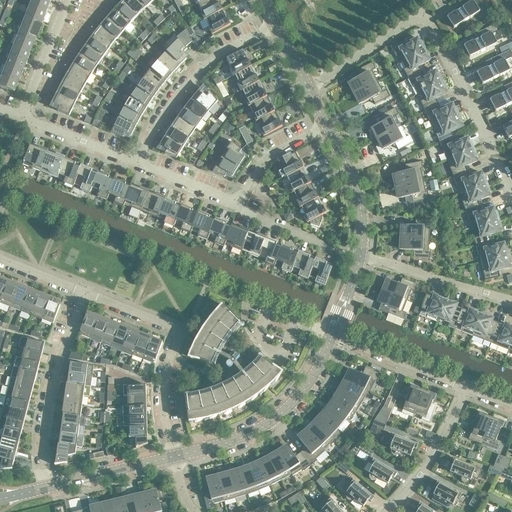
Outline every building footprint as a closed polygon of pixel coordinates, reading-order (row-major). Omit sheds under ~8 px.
[(32,0),(31,5),(46,12),(50,2),(46,0),(32,0)] [(126,0),(125,2),(138,15),(146,8),(138,0),(126,0)] [(173,0),(180,13),(185,10),(179,0),(173,0)] [(223,10),(217,0),(205,0),(198,4),(206,19),(223,10)] [(447,18),(454,29),(480,13),(478,10),(484,6),(479,0),(459,0),(458,1),(462,8),(447,18)] [(131,23),(138,15),(125,2),(121,6),(117,10),(131,23)] [(42,22),(46,12),(31,5),(27,16),(42,22)] [(109,19),(124,31),(128,35),(135,26),(131,23),(117,10),(113,14),(109,19)] [(231,26),(223,10),(206,19),(213,34),(231,26)] [(41,25),(42,22),(27,16),(23,26),(40,32),(42,26),(43,26),(41,25)] [(117,39),(124,31),(109,19),(106,23),(102,27),(117,39)] [(464,46),(469,58),(497,45),(496,41),(501,39),(495,25),(477,33),(480,39),(464,46)] [(37,38),(40,32),(23,26),(19,36),(34,42),(36,38),(38,39),(38,38),(37,38)] [(98,31),(95,36),(110,48),(117,39),(102,27),(98,31)] [(166,52),(180,65),(185,61),(189,57),(188,56),(188,57),(184,53),(187,49),(185,47),(191,42),(191,43),(192,42),(186,30),(177,38),(179,40),(174,44),(166,52)] [(15,46),(30,52),(34,42),(19,36),(15,46)] [(110,48),(95,36),(91,41),(88,45),(104,57),(110,48)] [(404,39),(390,47),(396,57),(398,56),(402,62),(426,49),(422,41),(419,42),(418,39),(407,45),(404,39)] [(104,57),(88,45),(85,50),(81,55),(97,65),(104,57)] [(26,62),(30,52),(15,46),(11,56),(26,62)] [(426,49),(402,62),(406,68),(403,70),(408,79),(422,72),(419,67),(430,61),(428,57),(430,56),(426,49)] [(234,75),(252,67),(244,51),(226,60),(234,75)] [(493,66),(477,74),(482,85),(510,72),(511,70),(511,54),(510,51),(506,53),(490,60),(493,66)] [(177,69),(180,65),(166,52),(158,60),(173,73),(177,69)] [(97,65),(81,55),(78,59),(75,64),(92,74),(97,65)] [(7,66),(23,72),(26,62),(11,56),(7,66)] [(169,77),(173,73),(158,60),(151,69),(166,81),(169,77)] [(355,93),(378,82),(372,71),(376,69),(373,63),(358,71),(361,76),(350,82),(355,93)] [(69,74),(86,84),(92,74),(75,64),(72,69),(69,74)] [(19,82),(23,72),(7,66),(3,76),(19,82)] [(242,91),(259,82),(252,67),(234,75),(239,84),(236,86),(239,92),(242,91)] [(163,86),(166,81),(151,69),(144,78),(159,90),(163,86)] [(422,72),(408,79),(413,89),(414,88),(417,95),(444,81),(440,74),(438,75),(436,71),(425,77),(422,72)] [(86,84),(69,74),(64,84),(81,93),(86,84)] [(19,82),(3,76),(0,83),(0,86),(1,87),(0,89),(7,91),(7,90),(14,92),(19,82)] [(214,80),(216,85),(224,80),(222,76),(214,80)] [(137,88),(153,99),(156,94),(159,90),(144,78),(137,88)] [(444,81),(417,95),(421,101),(420,102),(425,111),(439,105),(436,99),(447,94),(446,90),(448,89),(444,81)] [(222,82),(216,85),(223,98),(228,95),(222,82)] [(250,106),(267,97),(259,82),(242,91),(250,106)] [(383,93),(378,82),(355,93),(361,104),(372,99),(375,105),(390,97),(387,91),(383,93)] [(506,93),(490,101),(495,112),(511,104),(511,82),(503,87),(506,93)] [(81,93),(64,84),(61,89),(58,94),(76,103),(81,93)] [(147,108),(153,99),(137,88),(130,97),(147,108)] [(194,100),(209,112),(216,104),(218,102),(209,92),(207,95),(202,91),(203,91),(202,90),(194,100)] [(71,112),(76,103),(58,94),(56,100),(53,105),(54,106),(54,105),(59,107),(57,111),(69,116),(71,112)] [(124,107),(141,117),(147,108),(130,97),(124,107)] [(257,121),(275,112),(267,97),(250,106),(257,121)] [(202,121),(209,112),(194,100),(187,109),(202,121)] [(439,105),(425,111),(429,121),(430,120),(433,127),(460,115),(456,107),(454,108),(453,105),(441,110),(439,105)] [(141,117),(124,107),(119,117),(136,126),(141,117)] [(384,122),(373,127),(378,139),(397,129),(401,127),(395,116),(399,115),(395,108),(380,116),(384,122)] [(202,121),(187,109),(180,118),(196,129),(202,121)] [(282,127),(275,112),(257,121),(265,136),(282,127)] [(460,115),(433,127),(436,134),(435,134),(440,144),(454,138),(452,133),(463,127),(461,124),(464,123),(460,115)] [(131,137),(136,126),(119,117),(114,127),(111,133),(123,138),(125,134),(130,136),(130,137),(131,137)] [(196,129),(180,118),(173,127),(189,138),(196,129)] [(229,122),(222,130),(229,135),(235,127),(229,122)] [(511,123),(503,128),(508,139),(511,137),(511,123)] [(167,137),(184,147),(189,138),(173,127),(167,137)] [(245,127),(239,130),(247,146),(253,142),(245,127)] [(397,129),(378,139),(384,150),(395,144),(398,150),(413,142),(410,136),(406,138),(401,127),(397,129)] [(178,156),(184,147),(167,137),(161,148),(162,147),(167,150),(165,153),(165,154),(177,159),(178,156)] [(454,138),(440,144),(444,154),(444,153),(447,160),(475,149),(472,141),(469,142),(468,139),(456,143),(454,138)] [(379,144),(376,145),(374,141),(359,149),(365,159),(382,149),(379,144)] [(222,157),(238,167),(245,157),(244,157),(239,154),(241,151),(242,150),(232,142),(228,148),(222,157)] [(40,171),(47,152),(30,145),(23,165),(40,171)] [(475,149),(447,160),(450,167),(449,167),(453,177),(468,172),(466,167),(477,162),(476,158),(478,157),(475,149)] [(64,159),(47,152),(40,171),(56,178),(64,159)] [(286,177),(303,168),(295,153),(278,161),(286,177)] [(232,178),(238,167),(222,157),(217,165),(214,163),(209,172),(213,173),(225,178),(225,177),(227,174),(232,177),(231,177),(232,178)] [(72,187),(73,185),(80,168),(75,166),(76,163),(64,159),(56,178),(63,181),(62,183),(72,187)] [(397,187),(423,181),(421,169),(423,169),(421,162),(405,165),(406,172),(394,175),(397,187)] [(90,191),(97,175),(91,173),(92,170),(81,166),(80,168),(73,185),(80,187),(79,190),(89,194),(90,191)] [(294,192),(311,183),(303,168),(286,177),(294,192)] [(113,182),(108,179),(109,177),(98,172),(97,175),(90,191),(97,194),(96,196),(106,200),(107,198),(113,182)] [(468,172),(453,177),(457,187),(458,187),(460,194),(488,184),(485,176),(483,177),(482,173),(470,177),(468,172)] [(269,178),(264,180),(267,186),(273,184),(269,178)] [(130,188),(125,186),(126,183),(114,179),(113,182),(107,198),(114,201),(113,203),(123,207),(124,205),(130,188)] [(437,180),(429,182),(431,192),(439,191),(437,180)] [(426,193),(423,181),(397,187),(399,199),(412,197),(413,203),(429,200),(428,193),(426,193)] [(301,207),(319,199),(311,183),(294,192),(301,207)] [(488,184),(460,194),(463,201),(462,201),(465,211),(480,206),(478,201),(490,197),(489,193),(491,192),(488,184)] [(131,185),(130,188),(124,205),(141,211),(148,192),(131,185)] [(157,218),(165,199),(148,192),(141,211),(157,218)] [(277,192),(272,195),(274,201),(280,198),(277,192)] [(181,208),(180,208),(175,206),(176,203),(165,199),(157,218),(164,221),(163,223),(173,227),(174,225),(181,208)] [(322,204),(319,199),(301,207),(310,225),(311,225),(319,228),(321,222),(322,219),(322,218),(322,216),(321,214),(321,212),(320,210),(318,206),(322,204)] [(429,202),(415,205),(417,211),(431,210),(429,202)] [(181,205),(180,208),(181,208),(174,225),(181,227),(180,230),(190,234),(191,231),(199,212),(198,212),(197,215),(192,213),(193,210),(181,205)] [(480,206),(465,211),(468,221),(469,221),(471,228),(500,220),(497,211),(495,212),(494,208),(482,212),(480,206)] [(207,240),(208,238),(215,219),(214,221),(209,219),(210,217),(199,212),(191,231),(198,234),(197,236),(207,240)] [(289,212),(283,216),(286,222),(293,219),(289,212)] [(227,223),(215,219),(208,238),(214,241),(213,243),(224,247),(225,245),(232,226),(232,225),(231,228),(225,226),(227,223)] [(402,238),(429,240),(430,228),(432,228),(432,221),(415,220),(415,226),(403,226),(402,238)] [(500,220),(471,228),(474,235),(473,235),(476,245),(490,242),(489,236),(501,232),(500,229),(502,228),(500,220)] [(225,245),(241,251),(249,232),(232,226),(225,245)] [(258,258),(266,239),(249,232),(241,251),(258,258)] [(428,252),(429,240),(402,238),(401,251),(414,251),(413,258),(430,259),(430,252),(428,252)] [(274,267),(275,265),(283,246),(282,245),(281,248),(276,246),(277,243),(266,239),(258,258),(265,261),(264,263),(274,267)] [(490,242),(476,245),(478,256),(479,255),(481,263),(510,256),(508,247),(505,248),(504,244),(492,247),(490,242)] [(291,274),(292,271),(299,252),(298,255),(293,253),(294,250),(283,246),(275,265),(282,267),(281,270),(291,274)] [(310,257),(299,252),(292,271),(298,274),(297,276),(308,280),(309,278),(316,259),(314,261),(309,259),(310,257)] [(510,256),(481,263),(483,270),(482,270),(485,281),(500,278),(498,271),(511,268),(510,265),(511,264),(510,256)] [(327,263),(316,259),(309,278),(316,281),(315,283),(325,287),(332,268),(326,266),(327,263)] [(388,280),(383,292),(407,301),(411,290),(415,291),(418,285),(402,279),(400,285),(388,280)] [(0,303),(10,307),(18,287),(18,286),(8,281),(0,300),(0,303)] [(21,311),(29,290),(18,287),(10,307),(21,311)] [(31,315),(39,295),(29,290),(21,311),(31,315)] [(381,304),(378,310),(388,314),(403,320),(406,314),(402,312),(407,301),(383,292),(379,303),(381,304)] [(39,295),(31,315),(42,320),(50,298),(39,295)] [(427,314),(438,319),(446,300),(434,296),(433,298),(427,295),(421,309),(427,312),(427,314)] [(50,298),(42,320),(53,324),(61,304),(50,298)] [(455,329),(463,310),(457,307),(457,305),(446,300),(438,319),(449,323),(448,326),(455,329)] [(212,365),(216,354),(217,353),(224,342),(231,332),(240,322),(225,307),(221,311),(218,309),(213,317),(211,316),(209,321),(208,320),(204,330),(202,328),(200,333),(196,342),(198,343),(196,347),(192,346),(189,358),(199,360),(212,365)] [(473,336),(481,314),(470,310),(469,312),(463,310),(455,329),(473,336)] [(79,334),(90,339),(98,317),(87,314),(79,334)] [(491,344),(498,324),(492,321),(493,319),(481,314),(473,336),(491,344)] [(92,335),(102,339),(108,322),(98,317),(90,339),(92,335)] [(102,339),(100,343),(111,347),(120,326),(109,323),(108,322),(102,339)] [(505,326),(498,324),(491,344),(508,351),(511,341),(511,326),(505,324),(505,326)] [(113,344),(123,348),(130,331),(120,326),(111,347),(113,344)] [(132,356),(141,334),(130,331),(123,348),(133,352),(132,356)] [(143,360),(145,356),(151,339),(141,334),(132,356),(143,360)] [(24,349),(42,353),(45,343),(21,337),(18,347),(24,349)] [(151,339),(145,356),(155,360),(162,342),(151,339)] [(42,353),(24,349),(22,359),(40,363),(42,353)] [(83,357),(84,355),(71,353),(69,359),(82,361),(83,357)] [(229,357),(227,360),(230,362),(229,362),(228,363),(227,363),(227,364),(226,365),(226,366),(227,367),(227,368),(228,368),(229,369),(230,369),(231,368),(232,368),(232,367),(233,367),(233,366),(233,365),(236,367),(238,365),(239,366),(240,365),(240,364),(241,364),(241,363),(241,362),(242,361),(242,359),(241,359),(241,358),(241,357),(240,356),(240,355),(239,355),(239,354),(237,354),(236,353),(235,353),(234,353),(233,353),(232,353),(230,354),(229,355),(229,356),(228,357),(229,357)] [(16,357),(13,367),(37,373),(40,363),(22,359),(16,357)] [(264,393),(270,385),(269,384),(272,381),(275,383),(282,373),(273,367),(273,368),(263,359),(254,368),(244,376),(233,383),(222,389),(210,393),(198,397),(186,399),(188,420),(193,420),(195,423),(204,420),(204,418),(208,417),(210,420),(219,415),(218,414),(222,412),(224,415),(233,410),(232,408),(236,407),(238,409),(246,403),(245,401),(249,399),(251,402),(258,395),(260,396),(263,392),(264,393)] [(68,373),(86,376),(88,365),(69,363),(68,373)] [(11,377),(34,383),(37,373),(13,367),(11,377)] [(380,375),(365,368),(362,375),(351,370),(346,380),(370,393),(375,385),(380,375)] [(90,387),(92,377),(86,376),(68,373),(67,383),(85,386),(90,387)] [(8,387),(32,393),(34,383),(11,377),(8,387)] [(341,385),(339,389),(364,403),(370,393),(346,380),(343,386),(341,385)] [(65,394),(83,396),(85,386),(67,383),(65,394)] [(124,396),(128,396),(146,396),(146,385),(124,386),(124,396)] [(403,410),(414,414),(423,391),(419,389),(419,388),(411,385),(408,391),(410,392),(403,410)] [(6,397),(29,403),(32,393),(8,387),(6,397)] [(364,403),(339,389),(337,392),(338,393),(335,399),(357,414),(364,403)] [(423,391),(414,414),(425,419),(433,401),(434,401),(437,395),(428,392),(428,393),(423,391)] [(83,396),(65,394),(64,404),(82,406),(83,396)] [(146,396),(128,396),(128,406),(146,406),(146,396)] [(29,403),(6,397),(3,407),(9,408),(27,413),(29,403)] [(352,422),(357,414),(335,399),(331,404),(330,403),(327,406),(350,424),(352,422)] [(372,408),(376,411),(381,404),(376,401),(372,408)] [(82,406),(64,404),(62,414),(80,417),(82,406)] [(125,406),(125,417),(147,416),(146,406),(128,406),(125,406)] [(342,433),(350,424),(327,406),(324,410),(326,411),(322,416),(342,433)] [(374,421),(384,425),(389,411),(383,407),(374,420),(374,421)] [(24,423),(27,413),(9,408),(6,418),(24,423)] [(372,417),(376,411),(372,408),(367,414),(372,417)] [(468,439),(481,445),(491,418),(487,416),(487,415),(479,412),(477,418),(478,419),(473,431),(472,431),(468,439)] [(85,417),(80,417),(62,414),(61,424),(79,427),(83,427),(85,417)] [(147,416),(125,417),(125,427),(129,427),(147,426),(147,416)] [(316,419),(313,423),(333,442),(342,433),(322,416),(317,421),(316,419)] [(0,417),(0,418),(0,427),(21,433),(24,423),(6,418),(0,417)] [(491,418),(481,445),(494,450),(497,441),(496,440),(501,428),(502,429),(505,422),(496,419),(496,420),(491,418)] [(384,426),(384,425),(374,421),(370,432),(375,435),(378,429),(383,431),(385,426),(384,426)] [(325,451),(333,442),(313,423),(310,426),(311,427),(307,431),(325,451)] [(357,430),(362,433),(367,426),(362,423),(357,430)] [(78,437),(79,427),(61,424),(59,434),(78,437)] [(147,426),(129,427),(129,434),(136,436),(136,448),(148,445),(148,444),(147,444),(147,426)] [(418,438),(421,430),(410,426),(406,433),(418,438)] [(0,427),(0,437),(19,443),(21,433),(0,427)] [(357,439),(362,433),(357,430),(353,436),(357,439)] [(315,460),(325,451),(307,431),(297,439),(305,449),(300,453),(310,467),(316,462),(315,460)] [(399,453),(410,457),(414,449),(416,450),(418,445),(389,433),(386,443),(391,445),(390,449),(391,450),(390,451),(390,452),(390,453),(391,454),(392,455),(393,456),(394,456),(395,456),(396,456),(397,455),(398,455),(398,454),(399,453)] [(59,434),(58,445),(69,446),(76,447),(82,448),(84,438),(78,437),(59,434)] [(0,448),(16,453),(19,443),(0,437),(0,448)] [(341,449),(344,453),(350,447),(346,443),(341,449)] [(373,452),(358,443),(354,448),(350,452),(357,456),(360,451),(370,457),(373,452)] [(75,454),(76,447),(69,446),(58,445),(55,465),(55,466),(67,464),(67,463),(68,455),(75,454)] [(288,447),(278,453),(291,476),(302,469),(304,472),(310,467),(300,453),(294,457),(288,447)] [(16,453),(0,448),(0,458),(3,460),(0,470),(0,469),(0,470),(12,470),(12,469),(16,453)] [(339,459),(344,453),(341,449),(335,455),(339,459)] [(469,451),(467,457),(474,460),(476,454),(469,451)] [(281,481),(291,476),(278,453),(272,456),(272,455),(268,457),(281,481)] [(498,454),(493,466),(500,469),(505,457),(498,454)] [(281,481),(268,457),(264,459),(265,460),(259,463),(270,487),(281,481)] [(505,457),(500,469),(507,471),(511,459),(505,457)] [(373,466),(368,473),(370,474),(369,475),(369,476),(369,477),(369,478),(369,479),(370,479),(370,480),(371,480),(371,481),(372,481),(373,481),(374,481),(375,480),(376,480),(376,479),(377,478),(388,485),(392,477),(394,478),(397,474),(374,459),(371,464),(373,466)] [(453,459),(451,464),(453,465),(450,473),(461,477),(461,478),(461,479),(461,480),(461,481),(462,482),(462,483),(463,483),(464,484),(465,484),(466,484),(467,484),(468,483),(469,482),(469,481),(469,480),(471,481),(472,477),(478,479),(481,470),(453,459)] [(346,474),(350,469),(340,461),(336,466),(346,474)] [(258,492),(270,487),(259,463),(253,466),(252,464),(248,466),(258,492)] [(239,471),(247,495),(258,492),(248,466),(244,467),(245,469),(239,471)] [(499,476),(501,470),(489,466),(487,472),(499,476)] [(511,474),(501,470),(499,476),(511,481),(511,474)] [(247,495),(239,471),(233,473),(232,471),(228,472),(235,499),(247,495)] [(228,472),(217,476),(224,502),(235,499),(228,472)] [(224,502),(217,476),(205,478),(209,492),(203,494),(207,510),(214,508),(213,505),(224,502)] [(316,482),(324,492),(329,488),(321,478),(316,482)] [(346,493),(347,494),(346,495),(346,496),(346,497),(346,498),(346,499),(347,500),(347,501),(348,501),(349,501),(350,501),(351,501),(352,501),(353,500),(354,499),(363,507),(369,501),(371,502),(374,498),(351,478),(342,488),(347,492),(346,493)] [(451,506),(451,505),(453,506),(457,498),(459,499),(462,494),(437,481),(435,487),(437,488),(433,495),(433,496),(431,500),(444,506),(444,507),(445,507),(445,508),(446,508),(447,508),(448,508),(449,508),(450,507),(451,507),(451,506)] [(286,491),(288,495),(296,491),(293,487),(286,491)] [(281,499),(288,495),(286,491),(279,495),(281,499)] [(157,492),(145,495),(149,511),(168,511),(166,502),(160,504),(157,492)] [(301,506),(306,503),(300,492),(287,500),(291,505),(298,501),(301,506)] [(508,503),(497,498),(488,493),(486,499),(494,503),(505,509),(508,503)] [(474,494),(471,500),(482,506),(485,500),(474,494)] [(134,496),(138,511),(149,511),(145,495),(139,496),(138,495),(134,496)] [(123,500),(126,511),(138,511),(134,496),(130,497),(130,498),(123,500)] [(322,510),(323,511),(322,511),(321,511),(342,511),(329,496),(319,505),(323,509),(322,510)] [(126,511),(123,500),(116,502),(116,500),(112,501),(114,511),(126,511)] [(114,511),(112,501),(108,502),(108,504),(101,506),(102,511),(114,511)] [(433,511),(420,503),(417,508),(419,509),(417,511),(433,511)]
